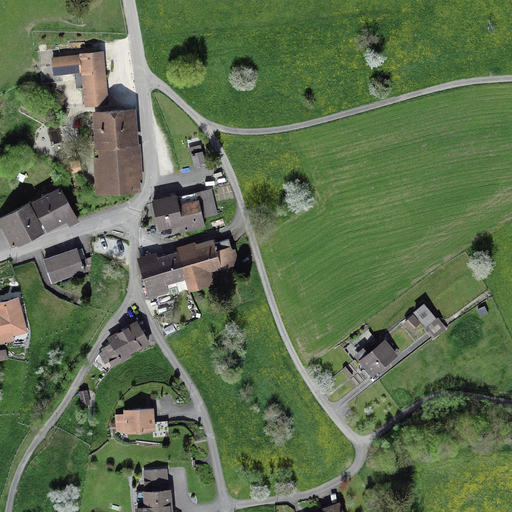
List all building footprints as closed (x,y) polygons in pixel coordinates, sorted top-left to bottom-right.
[(84,71),(87,106),(106,104),(101,52),(52,59),(54,74),(84,71)] [(133,149),(133,145),(134,145),(134,142),(132,110),(95,113),(96,147),(95,147),(95,150),(100,150),(102,194),(136,191),(133,149)] [(191,155),(194,165),(204,162),(201,152),(191,155)] [(73,214),(60,188),(32,203),(46,228),(73,214)] [(157,227),(177,223),(179,232),(204,227),(202,217),(215,214),(209,190),(152,203),(157,227)] [(40,232),(26,204),(0,217),(0,223),(12,247),(40,232)] [(184,276),(188,289),(206,283),(202,271),(220,266),(221,269),(234,265),(230,250),(231,250),(228,239),(178,254),(184,276)] [(76,250),(43,261),(50,280),(82,269),(82,267),(83,266),(82,265),(81,265),(76,250)] [(168,293),(165,282),(184,276),(178,254),(139,266),(148,299),(156,297),(159,304),(173,300),(171,293),(168,293)] [(0,343),(11,341),(10,332),(23,329),(16,300),(0,303),(0,343)] [(423,305),(414,312),(424,325),(433,317),(423,305)] [(412,317),(405,323),(410,329),(417,322),(412,317)] [(120,360),(120,361),(130,355),(128,352),(147,341),(137,324),(108,341),(110,344),(101,349),(102,351),(98,354),(104,364),(108,361),(111,366),(120,360)] [(362,364),(364,363),(372,373),(394,356),(383,342),(367,355),(362,349),(354,355),(362,364)] [(82,406),(88,404),(85,391),(79,392),(82,406)] [(126,431),(152,429),(151,409),(125,411),(126,431)] [(145,482),(152,481),(153,491),(166,490),(164,469),(144,471),(145,482)] [(136,508),(136,511),(169,511),(167,490),(166,490),(153,491),(136,492),(137,502),(145,501),(146,508),(136,508)] [(341,511),(338,503),(323,509),(323,511),(341,511)]
